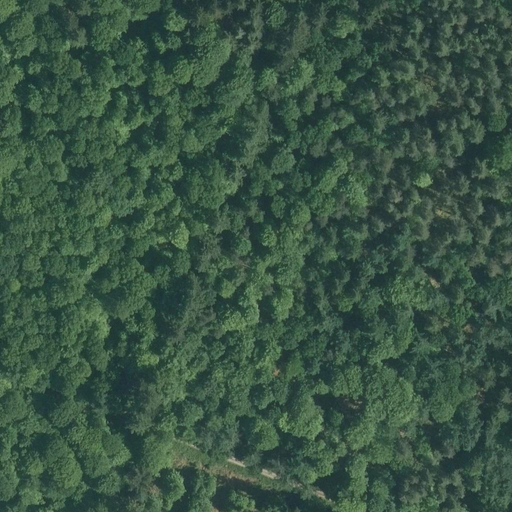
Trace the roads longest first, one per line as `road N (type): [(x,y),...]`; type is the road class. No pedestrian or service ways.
road 1 (track): [(141,412),(310,0)]
road 2 (track): [(383,511),(141,412)]
road 3 (track): [(141,412),(0,357)]
